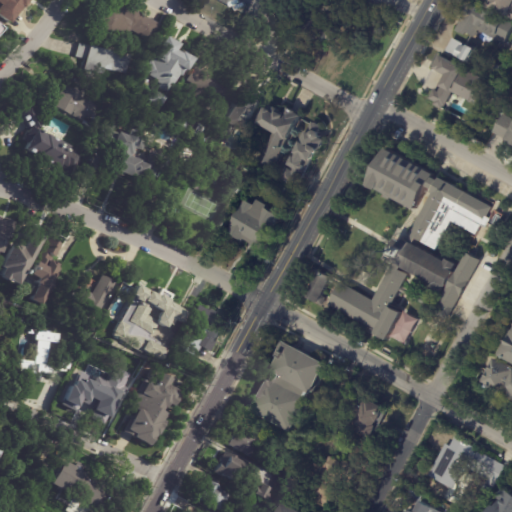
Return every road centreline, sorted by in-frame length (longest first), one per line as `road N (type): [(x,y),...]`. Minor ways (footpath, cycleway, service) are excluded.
road 1 (tertiary): [(431,0),(147,511)]
road 2 (residential): [(511,442),(266,301),(99,217),(0,187)]
road 3 (residential): [(511,172),(345,99),(158,0)]
road 4 (residential): [(368,511),(511,251)]
road 5 (residential): [(168,474),(25,406)]
